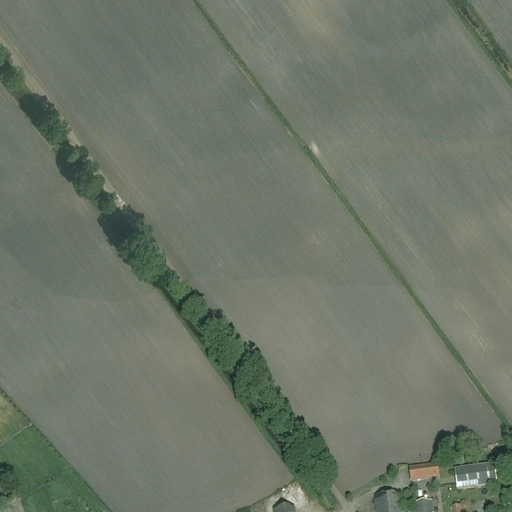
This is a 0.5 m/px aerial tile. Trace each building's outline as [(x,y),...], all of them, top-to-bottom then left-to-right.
[(409,469),(411,482),(440,478),(438,465),(409,469)] [(455,471),(457,491),(497,485),(494,465),(455,471)] [(299,503),(306,500),(298,481),(291,484),(299,503)] [(291,485),(283,489),(292,508),(299,504),(291,485)] [(401,511),(399,493),(375,496),(376,511),(401,511)] [(433,511),(432,501),(413,504),(414,511),(433,511)]
